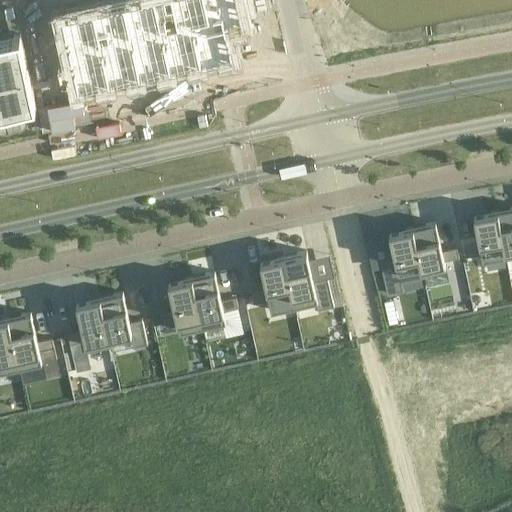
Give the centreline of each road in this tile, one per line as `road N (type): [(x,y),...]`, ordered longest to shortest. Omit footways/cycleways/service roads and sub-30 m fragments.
road 1 (residential): [(0,272),(337,203)]
road 2 (primary): [(0,227),(329,161)]
road 3 (primary): [(321,121),(0,189)]
road 4 (primary): [(511,81),(321,121)]
road 5 (primary): [(329,161),(511,125)]
road 6 (residential): [(337,203),(511,169)]
